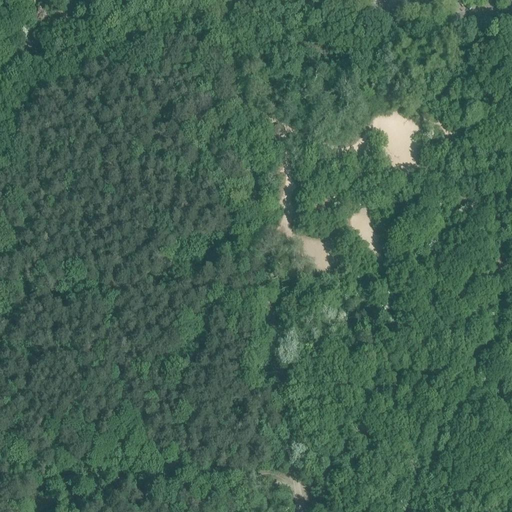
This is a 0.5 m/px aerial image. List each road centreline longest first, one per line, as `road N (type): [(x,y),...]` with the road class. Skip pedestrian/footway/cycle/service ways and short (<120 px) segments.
road 1 (unknown): [(22,511),(68,466),(98,452),(144,451),(270,471),(334,511)]
road 2 (unknown): [(224,16),(208,35),(100,28),(57,42),(8,85),(0,113)]
